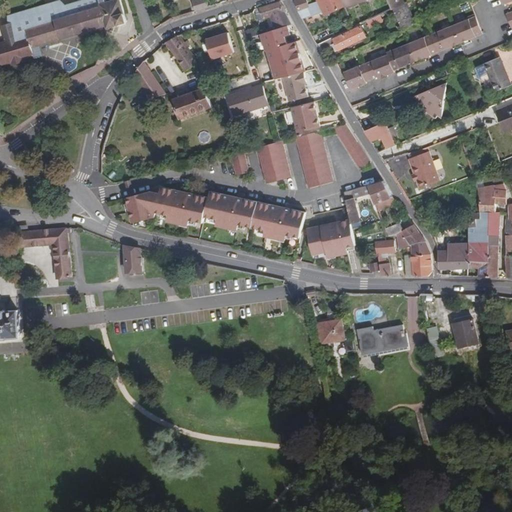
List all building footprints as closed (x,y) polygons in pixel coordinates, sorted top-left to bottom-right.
[(82,0),(76,2),(65,5),(61,0),(7,17),(8,24),(0,27),(5,43),(0,43),(0,62),(1,67),(12,63),(12,66),(25,62),(24,59),(33,57),(34,59),(42,57),(39,46),(106,26),(107,28),(120,24),(127,22),(125,15),(120,0),(114,0),(107,2),(105,0),(82,0)] [(196,10),(209,6),(206,0),(194,0),(192,1),(195,11),(196,10)] [(303,19),(313,16),(309,4),(306,0),(294,0),(300,14),(303,19)] [(309,4),(313,16),(325,12),(326,15),(345,6),(341,0),(319,0),(320,1),(309,4)] [(388,0),(392,9),(402,30),(403,30),(416,24),(406,3),(405,4),(402,0),(388,0)] [(280,1),(255,10),(258,21),(264,19),(264,20),(274,17),(278,29),(287,26),(292,25),(280,1)] [(379,15),(367,21),(371,28),(383,22),(379,15)] [(475,16),(453,25),(460,43),(482,34),(475,16)] [(453,25),(431,35),(438,52),(460,43),(453,25)] [(267,51),(287,45),(285,37),(290,35),(287,26),(278,29),(260,35),(266,51),(267,51)] [(333,38),(318,44),(322,50),(332,45),(336,51),(366,37),(361,27),(334,39),(333,38)] [(213,59),(234,53),(228,33),(207,40),(213,59)] [(431,35),(409,44),(416,61),(438,52),(431,35)] [(179,36),(165,43),(185,71),(197,63),(189,48),(179,36)] [(283,78),(304,72),(305,72),(296,42),(287,45),(267,51),(276,80),(283,78)] [(409,44),(387,53),(387,55),(394,70),(416,61),(409,44)] [(366,64),(372,79),(378,77),(379,79),(394,72),(394,70),(387,55),(366,64)] [(500,58),(476,67),(480,76),(489,73),(496,91),(511,85),(500,58)] [(144,62),(134,78),(149,100),(166,94),(144,62)] [(343,73),(351,90),(367,84),(366,82),(372,79),(366,64),(343,73)] [(304,72),(283,78),(289,102),(308,97),(304,84),(307,84),(304,72)] [(264,83),(229,93),(236,116),(271,105),(264,83)] [(447,84),(413,97),(427,108),(424,111),(435,119),(440,114),(442,115),(447,84)] [(205,87),(172,99),(180,120),(213,107),(205,87)] [(313,102),(291,108),(298,133),(320,127),(313,102)] [(511,105),(498,112),(506,131),(511,129),(511,105)] [(383,150),(396,145),(385,122),(372,128),(378,140),(382,138),(384,143),(382,147),(383,150)] [(346,124),(334,126),(360,169),(370,162),(357,144),(346,124)] [(378,140),(372,128),(365,131),(371,142),(378,140)] [(321,130),(297,136),(311,188),(336,182),(321,130)] [(280,140),(260,146),(270,183),(294,176),(284,140),(280,140)] [(247,149),(233,152),(240,175),(253,171),(247,149)] [(429,152),(409,158),(419,187),(439,181),(429,152)] [(511,181),(507,182),(509,186),(510,186),(511,189),(511,161),(511,160),(502,163),(508,179),(510,178),(511,181)] [(383,181),(369,185),(372,193),(376,204),(393,196),(383,181)] [(372,193),(369,185),(345,192),(352,222),(360,221),(354,199),(372,193)] [(494,186),(477,188),(479,195),(479,204),(480,212),(496,212),(495,204),(506,205),(506,190),(494,189),(494,186)] [(160,194),(157,213),(171,216),(170,221),(188,225),(190,221),(204,224),(206,216),(210,199),(195,195),(195,193),(189,191),(189,194),(162,188),(160,194)] [(136,194),(132,195),(128,196),(135,222),(156,217),(155,213),(157,213),(160,194),(147,191),(136,194)] [(210,199),(206,216),(220,219),(219,224),(240,228),(242,224),(256,227),(261,202),(247,199),(247,196),(241,195),(240,197),(212,191),(210,199)] [(261,202),(256,227),(269,230),(268,235),(288,239),(289,234),(302,237),(304,234),(304,231),(308,213),(294,209),(295,207),(289,205),(288,208),(261,202)] [(501,213),(496,212),(480,212),(474,213),(476,227),(468,227),(468,242),(468,269),(479,269),(479,276),(499,277),(499,244),(501,245),(501,213)] [(353,229),(352,222),(342,224),(342,222),(335,223),(336,225),(309,231),(310,235),(315,256),(328,253),(330,258),(349,254),(348,249),(357,247),(357,245),(353,229)] [(420,232),(414,225),(404,231),(407,237),(420,232)] [(398,234),(404,231),(402,226),(388,231),(389,236),(398,236),(398,234)] [(67,229),(17,232),(18,247),(53,244),(57,278),(72,276),(67,229)] [(407,237),(404,231),(398,234),(398,236),(400,250),(407,248),(411,246),(407,237)] [(426,240),(420,232),(407,237),(411,246),(411,252),(411,255),(431,254),(426,240)] [(393,241),(387,241),(375,243),(377,252),(382,252),(395,251),(393,241)] [(448,249),(438,250),(440,269),(468,269),(468,242),(448,243),(448,249)] [(143,271),(140,249),(124,246),(127,272),(143,271)] [(433,270),(431,254),(411,255),(412,275),(428,276),(433,270)] [(377,262),(369,263),(370,272),(378,272),(377,262)] [(380,264),(382,275),(391,275),(390,263),(386,263),(380,264)] [(18,310),(0,311),(0,339),(8,339),(8,337),(20,336),(18,310)] [(341,319),(318,324),(322,343),(345,338),(341,319)] [(473,319),(453,324),(459,347),(479,342),(473,319)] [(374,327),(358,331),(363,355),(407,346),(403,325),(374,331),(374,327)] [(439,326),(430,327),(431,343),(440,342),(439,326)]
